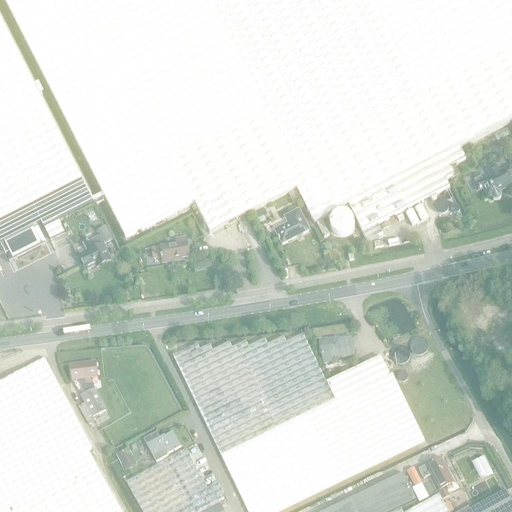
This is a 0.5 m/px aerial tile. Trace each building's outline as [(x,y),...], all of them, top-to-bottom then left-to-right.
[(511,0),(5,0),(103,193),(105,196),(126,238),(195,202),(210,233),(297,189),(315,224),(349,206),(461,149),(511,123),(511,0)] [(0,17),(0,245),(1,245),(5,243),(0,233),(0,229),(35,211),(42,224),(44,228),(94,202),(105,196),(103,193),(92,198),(0,17)] [(506,129),(494,135),(497,141),(509,135),(506,129)] [(461,149),(349,206),(362,233),(378,225),(450,188),(446,181),(455,177),(451,169),(466,161),(461,149)] [(492,195),(492,197),(494,198),(497,199),(499,197),(500,195),(500,193),(498,189),(508,184),(510,186),(511,184),(511,156),(509,159),(511,164),(511,165),(499,173),(495,165),(487,170),(491,176),(484,179),(483,176),(473,182),(478,191),(484,188),(488,197),(492,195)] [(296,191),(289,195),(294,205),(301,201),(296,191)] [(264,208),(255,212),(258,219),(264,216),(267,215),(264,208)] [(275,230),(276,233),(282,244),(309,230),(299,210),(285,217),(289,224),(275,230)] [(329,219),(338,238),(357,229),(348,210),(329,219)] [(35,211),(0,229),(0,233),(5,243),(1,245),(6,254),(10,252),(14,261),(46,245),(46,244),(42,246),(34,229),(42,224),(35,211)] [(58,221),(44,228),(51,240),(65,233),(58,221)] [(317,224),(325,238),(330,235),(323,221),(317,224)] [(378,225),(362,233),(368,244),(384,237),(378,225)] [(87,252),(81,255),(88,269),(96,265),(97,268),(111,261),(103,245),(112,240),(106,227),(98,231),(101,236),(93,240),(92,239),(82,244),(87,252)] [(161,247),(151,248),(153,260),(163,258),(163,263),(175,261),(175,259),(190,257),(187,237),(177,239),(176,239),(177,244),(161,247)] [(211,260),(198,262),(199,269),(212,267),(211,260)] [(22,312),(15,285),(0,288),(0,297),(4,316),(22,312)] [(497,310),(466,315),(467,324),(483,322),(484,329),(499,326),(497,310)] [(511,353),(511,347),(504,333),(478,349),(478,350),(489,367),(511,353)] [(392,374),(390,375),(336,401),(327,383),(303,335),(286,342),(284,337),(268,345),(265,339),(248,347),(246,341),(232,348),(229,342),(212,350),(210,345),(200,350),(197,344),(173,356),(247,511),(276,511),(424,441),(392,374)] [(413,351),(421,348),(427,345),(424,336),(409,341),(413,351)] [(320,348),(319,352),(322,353),(324,364),(332,363),(333,366),(340,364),(339,358),(355,355),(351,337),(339,339),(338,337),(327,340),(328,341),(320,343),(321,348),(320,348)] [(397,348),(396,360),(407,361),(408,349),(397,348)] [(381,357),(327,383),(336,401),(390,375),(381,357)] [(0,511),(122,511),(89,451),(92,449),(44,359),(32,365),(23,370),(0,382),(0,511)] [(92,379),(98,378),(96,362),(70,365),(72,381),(84,380),(85,383),(92,382),(92,379)] [(92,417),(106,410),(95,388),(80,396),(84,404),(78,407),(88,426),(95,422),(92,417)] [(124,469),(137,465),(131,448),(118,452),(124,469)] [(485,457),(473,462),(481,479),(493,473),(485,457)] [(438,492),(439,495),(442,500),(449,496),(445,488),(454,483),(441,458),(418,470),(423,480),(431,476),(439,491),(438,492)] [(415,488),(422,484),(414,468),(407,472),(415,488)] [(393,511),(417,501),(404,474),(324,511),(393,511)] [(422,484),(415,488),(412,489),(420,503),(438,494),(431,479),(422,484)] [(511,511),(511,501),(506,490),(471,510),(467,511),(511,511)] [(448,511),(442,500),(439,495),(432,499),(408,511),(402,511),(401,509),(395,511),(448,511)] [(208,511),(218,507),(214,500),(193,511),(208,511)]
